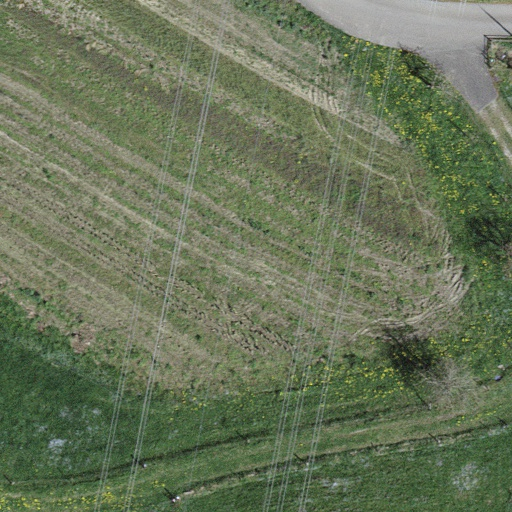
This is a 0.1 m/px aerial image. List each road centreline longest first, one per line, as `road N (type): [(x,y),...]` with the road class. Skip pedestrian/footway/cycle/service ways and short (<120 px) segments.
road 1 (track): [(0,498),(84,501),(511,399)]
road 2 (unclassified): [(349,0),(441,26),(511,27)]
road 3 (track): [(511,139),(441,26)]
